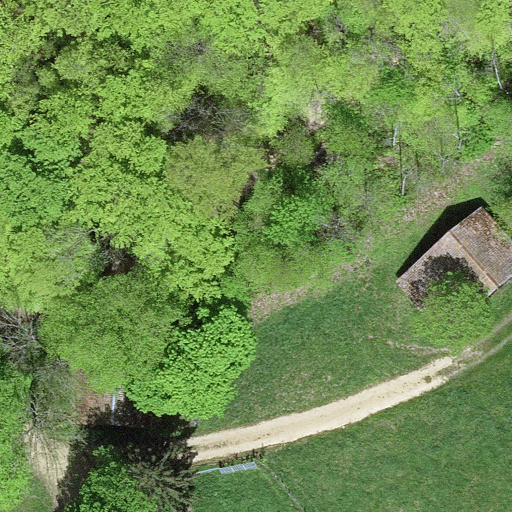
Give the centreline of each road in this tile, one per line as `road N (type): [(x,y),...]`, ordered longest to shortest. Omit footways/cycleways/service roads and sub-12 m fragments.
road 1 (track): [(0,317),(118,272),(447,0)]
road 2 (track): [(77,470),(146,464),(258,437),(382,392),(476,350),(511,310)]
road 3 (track): [(73,511),(77,470),(0,405)]
